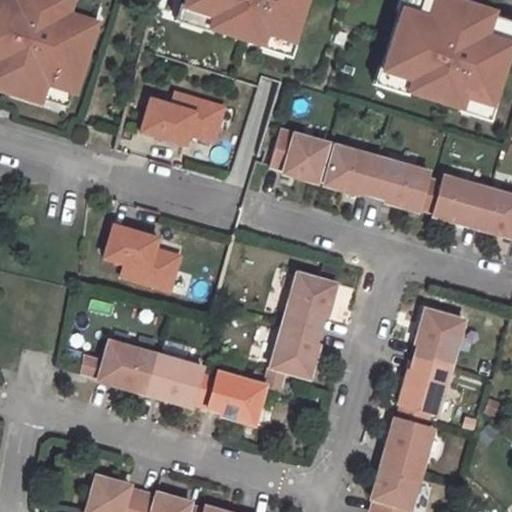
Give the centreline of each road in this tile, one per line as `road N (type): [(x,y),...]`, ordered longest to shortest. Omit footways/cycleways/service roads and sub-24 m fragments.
road 1 (residential): [(0,147),(389,253)]
road 2 (residential): [(22,401),(330,492)]
road 3 (residential): [(330,492),(389,253)]
road 4 (residential): [(389,253),(507,284)]
